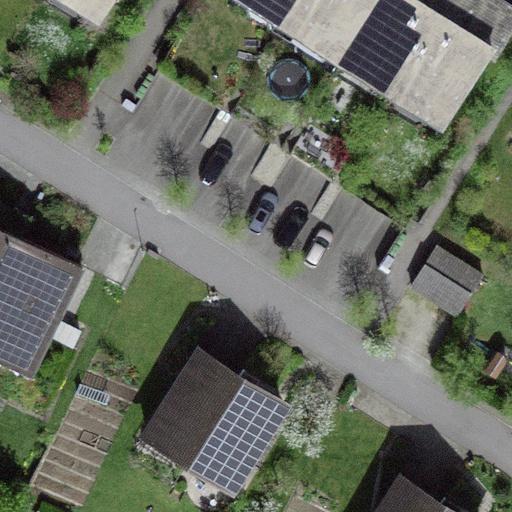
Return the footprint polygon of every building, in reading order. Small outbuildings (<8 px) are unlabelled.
[(89,0),(106,10),(112,0),(89,0)] [(268,0),(293,15),(302,0),(268,0)] [(342,45),(369,0),(302,0),(293,15),(320,32),(342,45)] [(396,79),(445,0),(369,0),(342,45),(369,62),(396,79)] [(511,11),(494,0),(445,0),(396,79),(422,95),(453,115),(511,20),(511,11)] [(78,272),(0,236),(0,370),(27,383),(78,272)] [(432,255),(412,287),(452,311),(471,279),(432,255)] [(283,413),(188,358),(137,446),(231,501),(283,413)] [(449,511),(394,477),(371,511),(449,511)]
